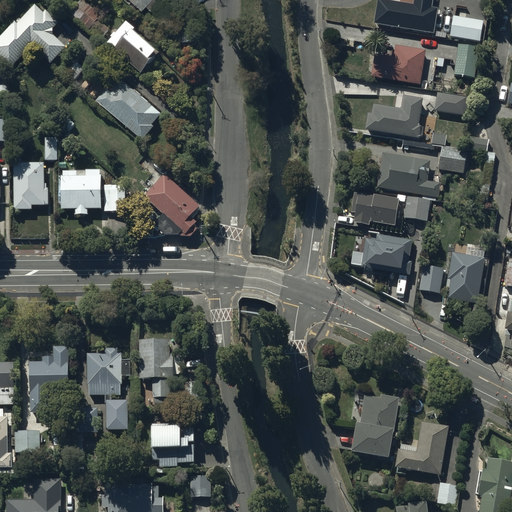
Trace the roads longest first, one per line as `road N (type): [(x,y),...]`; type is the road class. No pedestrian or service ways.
road 1 (unclassified): [(307,0),(320,147),(303,292)]
road 2 (unclassified): [(227,0),(231,194),(223,274)]
road 3 (unclassified): [(223,274),(239,467),(252,511)]
road 4 (tertiary): [(511,393),(303,292)]
road 5 (unclassified): [(303,292),(295,346),(304,407),(336,511)]
road 6 (tertiary): [(223,274),(0,273)]
